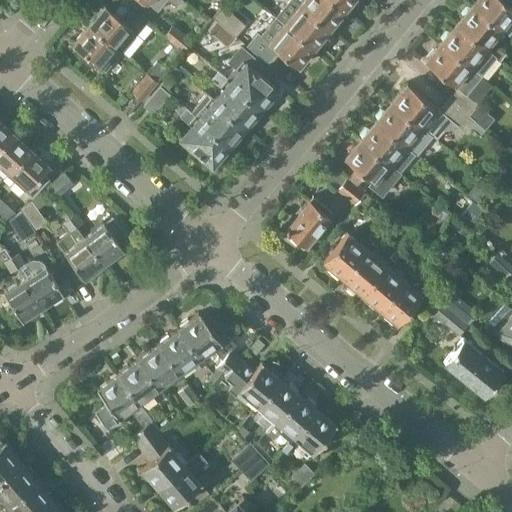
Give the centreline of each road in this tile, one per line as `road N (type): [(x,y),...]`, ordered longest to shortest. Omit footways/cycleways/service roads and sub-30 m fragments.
road 1 (residential): [(475,469),(206,246)]
road 2 (residential): [(206,246),(415,0)]
road 3 (residential): [(206,246),(0,59)]
road 4 (residential): [(6,385),(81,341),(206,246)]
road 5 (residential): [(115,511),(6,385)]
